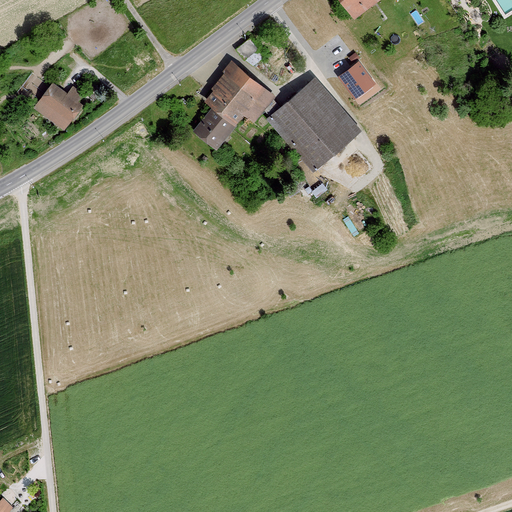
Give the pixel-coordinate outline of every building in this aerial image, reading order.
[(343,0),(358,19),(384,0),(343,0)] [(238,44),(250,63),(263,54),(251,36),(238,44)] [(279,94),(236,61),(207,97),(217,105),(198,129),(222,147),(248,115),(257,122),(279,94)] [(358,63),(340,78),(355,98),(374,84),(358,63)] [(327,86),(318,76),(270,119),(316,172),(365,129),(327,86)] [(86,106),(56,82),(37,107),(67,131),(86,106)] [(314,188),(316,193),(328,188),(326,183),(314,188)] [(8,511),(0,503),(0,511),(8,511)]
